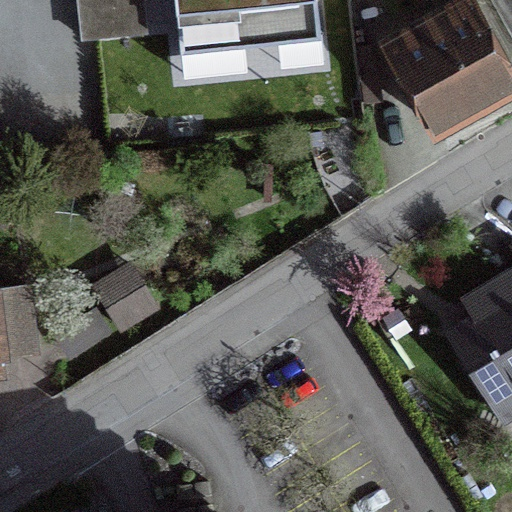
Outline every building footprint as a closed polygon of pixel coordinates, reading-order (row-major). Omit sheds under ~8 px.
[(140,0),(80,0),(84,40),(144,35),(140,0)] [(322,31),(318,0),(180,0),(184,43),(322,31)] [(385,43),(431,127),(510,83),(471,12),(470,13),(465,4),(456,9),(454,5),(385,43)] [(511,275),(477,298),(487,314),(450,336),(501,419),(511,411),(511,275)] [(0,356),(30,353),(23,287),(0,290),(0,356)] [(119,329),(152,309),(139,287),(123,297),(118,290),(101,301),(119,329)] [(53,335),(67,359),(110,330),(96,308),(53,335)]
